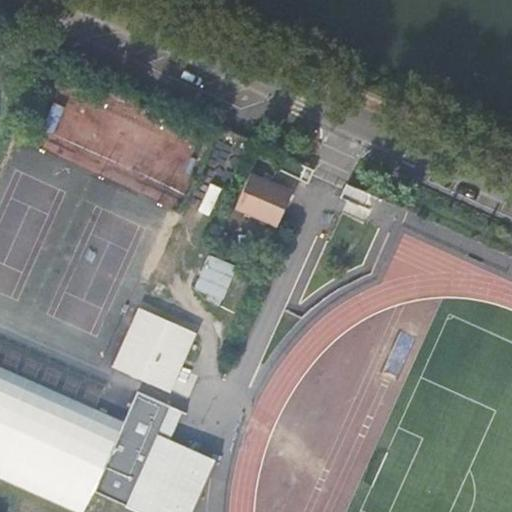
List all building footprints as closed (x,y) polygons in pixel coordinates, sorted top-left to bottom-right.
[(151,180),(163,151),(132,138),(120,167),(151,180)] [(275,229),(291,195),(250,177),(235,211),(275,229)] [(365,207),(370,197),(353,190),(351,186),(344,189),(342,194),(349,197),(348,201),(365,207)] [(235,269),(208,257),(194,291),(221,303),(235,269)] [(171,392),(181,369),(198,332),(139,306),(113,367),(171,392)] [(0,369),(0,477),(78,511),(85,511),(94,491),(141,511),(192,511),(214,463),(157,438),(170,409),(136,395),(123,423),(0,369)] [(198,376),(181,369),(171,392),(188,400),(198,376)]
